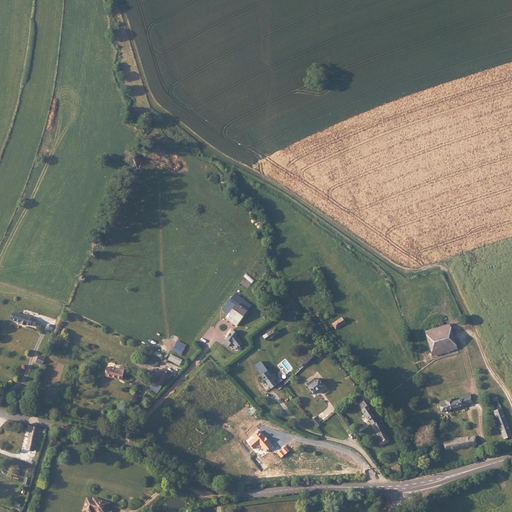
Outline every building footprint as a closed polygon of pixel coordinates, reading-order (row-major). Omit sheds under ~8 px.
[(244,308),(249,303),(236,294),(232,301),(244,308)] [(222,315),(231,322),(244,308),(232,301),(222,315)] [(253,305),(249,303),(244,308),(249,311),(253,305)] [(231,322),(238,327),(249,311),(244,308),(231,322)] [(14,315),(13,318),(12,321),(21,323),(21,324),(25,326),(26,325),(31,326),(33,319),(28,317),(24,315),(23,316),(14,313),(14,315)] [(342,317),(333,324),(337,329),(346,323),(342,317)] [(429,339),(453,331),(450,325),(427,333),(429,339)] [(233,330),(227,340),(233,343),(237,337),(239,334),(233,330)] [(276,335),(273,331),(264,337),(267,341),(276,335)] [(459,349),(453,331),(429,339),(435,358),(459,349)] [(243,347),(237,337),(233,343),(238,351),(243,347)] [(311,361),(318,354),(315,350),(310,355),(309,354),(307,356),(311,361)] [(262,375),(268,371),(263,363),(256,367),(262,375)] [(110,367),(107,376),(117,379),(118,378),(122,379),(125,369),(122,368),(121,370),(110,367)] [(165,382),(168,378),(171,375),(171,374),(165,370),(159,378),(165,382)] [(262,375),(272,389),(277,386),(270,376),(271,376),(268,371),(262,375)] [(273,374),(271,376),(270,376),(277,386),(280,383),(276,377),(276,378),(273,374)] [(165,382),(159,378),(156,382),(162,387),(165,382)] [(325,386),(320,380),(309,389),(314,395),(325,386)] [(156,382),(151,390),(157,394),(162,387),(156,382)] [(439,405),(441,411),(469,402),(467,395),(452,400),(451,397),(445,399),(446,402),(439,405)] [(370,421),(376,417),(374,413),(375,413),(373,411),(375,409),(373,406),(370,408),(365,401),(359,405),(370,421)] [(510,435),(500,407),(495,408),(496,410),(494,410),(503,437),(510,435)] [(381,423),(382,423),(378,416),(376,417),(370,421),(373,427),(381,423)] [(381,448),(390,443),(383,427),(376,431),(376,432),(377,432),(382,443),(379,445),(381,448)] [(36,449),(40,432),(27,430),(26,435),(31,436),(29,448),(36,449)] [(274,448),(260,431),(253,437),(268,453),(274,448)] [(441,443),(442,452),(471,445),(469,437),(458,440),(457,438),(449,440),(449,441),(441,443)] [(96,501),(87,498),(83,511),(85,511),(91,511),(93,507),(98,508),(96,511),(97,511),(106,511),(109,504),(96,500),(96,501)]
